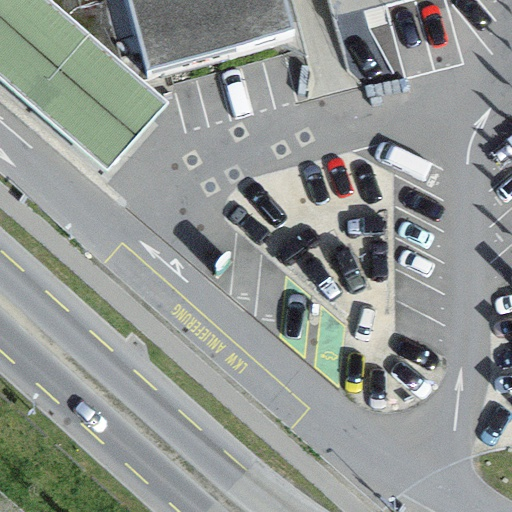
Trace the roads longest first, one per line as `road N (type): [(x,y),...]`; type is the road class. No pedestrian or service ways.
road 1 (primary): [(277,511),(0,269)]
road 2 (primary): [(0,333),(196,511)]
